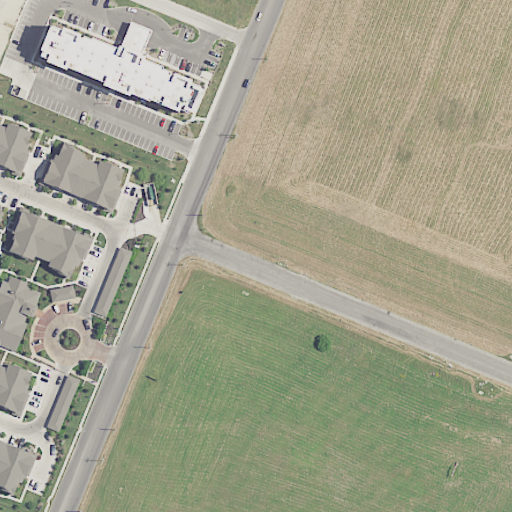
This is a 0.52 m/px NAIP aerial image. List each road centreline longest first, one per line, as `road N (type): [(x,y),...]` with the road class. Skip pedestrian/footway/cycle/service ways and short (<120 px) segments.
road 1 (tertiary): [(272,0),(64,511)]
road 2 (residential): [(511,374),(177,234)]
